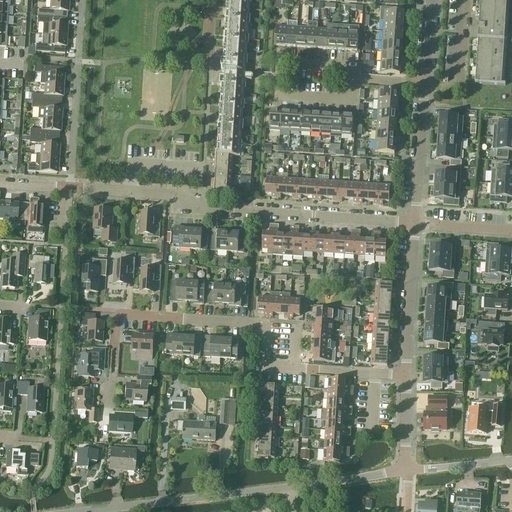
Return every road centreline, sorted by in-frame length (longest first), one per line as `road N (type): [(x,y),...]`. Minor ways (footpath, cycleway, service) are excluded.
road 1 (residential): [(415,222),(253,213),(207,208),(177,193),(0,182)]
road 2 (residential): [(113,312),(262,325),(262,367),(406,376)]
road 3 (residential): [(78,511),(405,471)]
road 4 (residential): [(354,80),(345,62),(290,59),(279,67),(281,93),(342,98),(353,90)]
road 5 (residential): [(406,376),(415,222)]
road 6 (residential): [(415,222),(423,84)]
